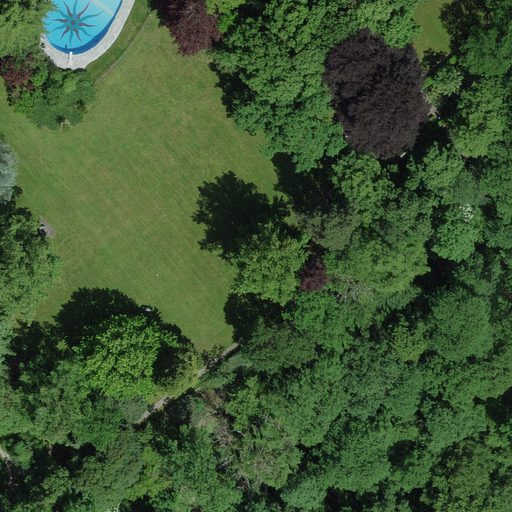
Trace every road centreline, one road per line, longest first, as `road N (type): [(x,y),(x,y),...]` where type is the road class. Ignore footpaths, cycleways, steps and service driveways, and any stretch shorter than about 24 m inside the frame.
road 1 (motorway): [(0,272),(511,41)]
road 2 (motorway): [(173,0),(0,76)]
